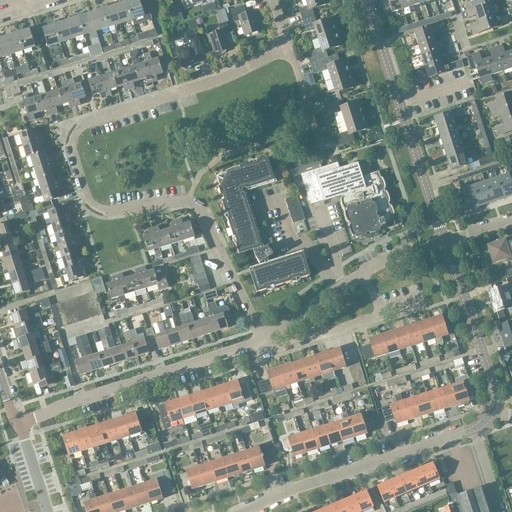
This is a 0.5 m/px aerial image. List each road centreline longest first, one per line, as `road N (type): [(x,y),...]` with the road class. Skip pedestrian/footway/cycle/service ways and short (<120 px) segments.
road 1 (residential): [(261,339),(199,207),(188,200),(100,208),(87,198),(71,144),(89,121),(288,48)]
road 2 (residential): [(20,424),(261,339)]
road 3 (residential): [(445,240),(366,0)]
road 4 (residential): [(244,511),(472,429)]
road 5 (residential): [(493,412),(495,396),(445,240)]
road 6 (residential): [(261,339),(272,350),(381,312)]
road 7 (residential): [(338,288),(309,244),(290,240),(281,184)]
